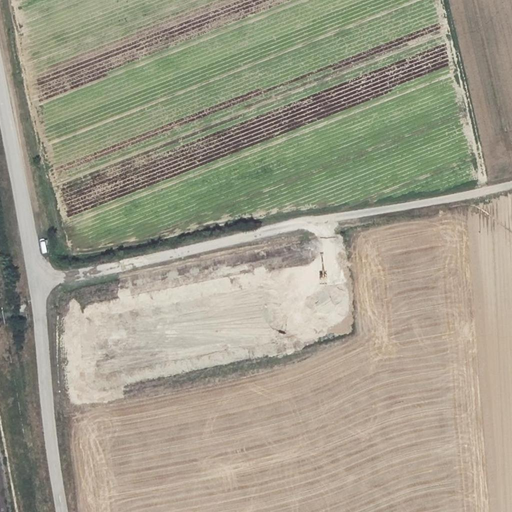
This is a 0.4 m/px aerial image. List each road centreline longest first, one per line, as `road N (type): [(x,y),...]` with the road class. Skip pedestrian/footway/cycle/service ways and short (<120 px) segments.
road 1 (track): [(36,280),(511,185)]
road 2 (unclassified): [(61,511),(36,280),(0,90)]
